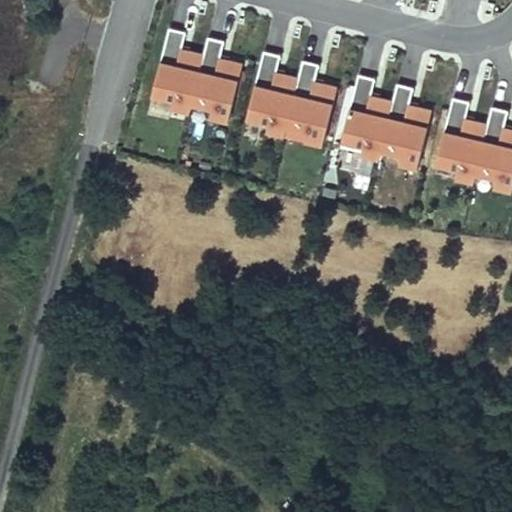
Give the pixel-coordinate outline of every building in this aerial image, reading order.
[(172,106),(190,111),(192,102),(204,52),(182,46),(186,31),(169,27),(153,93),(174,98),(172,106)] [(211,116),(229,120),(244,61),(221,55),(225,40),(208,36),(204,52),(192,102),(213,107),(211,116)] [(266,130),(284,134),(286,125),(298,75),(276,69),(280,54),(263,50),(247,116),(268,122),(266,130)] [(305,139),(323,143),(338,84),(315,79),(319,64),(302,59),(298,75),(286,125),(307,131),(305,139)] [(361,153),(378,157),(381,148),(393,98),(371,92),(375,77),(358,73),(341,139),(363,145),(361,153)] [(400,162),(417,166),(432,107),(410,102),(414,86),(397,82),(393,98),(381,148),(402,154),(400,162)] [(455,176),(472,181),(475,172),(487,122),(465,116),(469,101),(452,97),(436,163),(457,168),(455,176)] [(494,186),(511,190),(511,188),(511,127),(504,125),(508,110),(491,106),(487,122),(475,172),(496,177),(494,186)]
